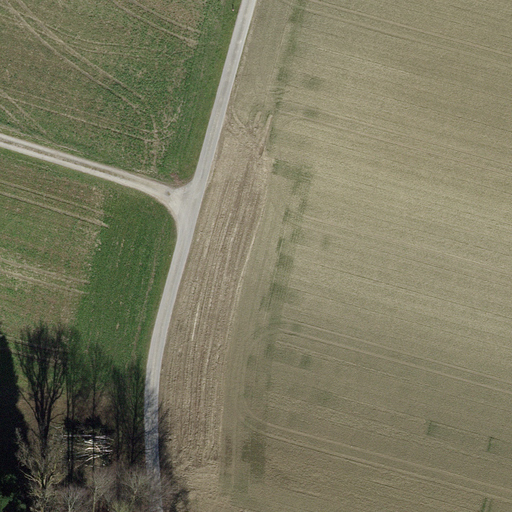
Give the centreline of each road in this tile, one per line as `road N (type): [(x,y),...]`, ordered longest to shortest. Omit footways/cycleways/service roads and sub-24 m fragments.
road 1 (track): [(160,511),(159,350),(251,0)]
road 2 (track): [(0,143),(196,203)]
